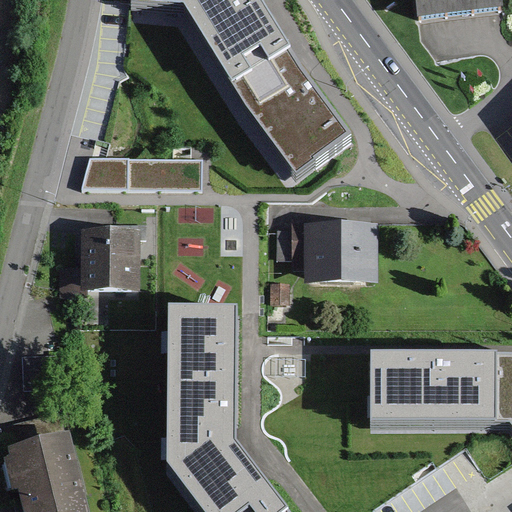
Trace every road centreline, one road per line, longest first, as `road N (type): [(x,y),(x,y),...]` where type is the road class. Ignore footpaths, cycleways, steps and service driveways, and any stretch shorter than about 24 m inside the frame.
road 1 (residential): [(0,340),(80,0)]
road 2 (primary): [(333,0),(511,240)]
